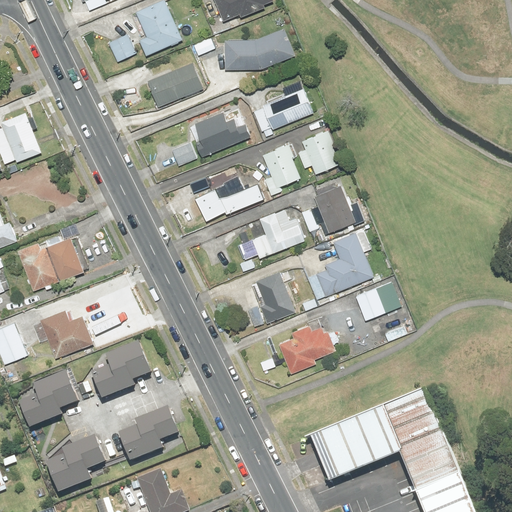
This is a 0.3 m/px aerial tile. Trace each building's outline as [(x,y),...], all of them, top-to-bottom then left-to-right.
[(152,36),(144,40),(151,55),(187,39),(170,0),(165,0),(141,11),(152,36)] [(255,0),(216,0),(228,23),(259,7),(255,0)] [(260,39),(231,39),(231,67),(267,67),(299,53),(288,27),(260,39)] [(132,33),(110,42),(119,61),(140,52),(132,33)] [(198,59),(151,79),(163,106),(210,85),(198,59)] [(310,88),(256,110),(265,132),(319,110),(310,88)] [(198,138),(176,147),(184,164),(255,133),(249,119),(243,122),(236,107),(193,125),(198,138)] [(30,110),(5,121),(21,161),(46,151),(30,110)] [(18,159),(6,127),(0,128),(0,146),(7,163),(18,159)] [(329,132),(306,141),(319,174),(342,165),(329,132)] [(290,145),(267,153),(279,187),(302,179),(290,145)] [(209,175),(194,181),(198,191),(213,185),(209,175)] [(344,182),(316,194),(331,232),(359,220),(344,182)] [(218,191),(199,199),(209,224),(271,198),(265,183),(222,200),(218,191)] [(0,247),(22,240),(15,219),(8,222),(3,207),(0,207),(0,247)] [(287,208),(266,216),(273,234),(246,244),(251,259),(309,237),(302,217),(292,220),(287,208)] [(334,268),(314,276),(322,296),(377,274),(360,232),(335,241),(342,258),(331,262),(334,268)] [(45,240),(23,248),(37,289),(92,269),(79,233),(47,245),(45,240)] [(0,267),(6,265),(3,259),(0,260),(0,292),(9,289),(0,267)] [(284,271),(254,283),(271,321),(300,308),(284,271)] [(394,282),(360,294),(368,317),(402,305),(394,282)] [(267,322),(260,303),(251,306),(258,325),(267,322)] [(70,308),(44,319),(60,358),(100,341),(88,313),(75,319),(70,308)] [(391,340),(419,327),(415,318),(406,322),(407,325),(388,333),(391,340)] [(17,321),(0,328),(0,343),(8,363),(30,354),(17,321)] [(296,336),(280,342),(293,373),(321,362),(319,357),(341,348),(333,330),(329,332),(326,327),(317,330),(314,323),(294,331),(296,336)] [(97,371),(108,396),(141,383),(139,379),(159,371),(146,340),(111,354),(115,363),(97,371)] [(85,400),(73,370),(40,383),(44,393),(25,401),(36,427),(71,413),(68,407),(85,400)] [(474,511),(425,389),(312,434),(330,481),(401,453),(425,511),(474,511)] [(142,424),(125,431),(137,460),(171,446),(168,438),(185,431),(174,404),(140,418),(142,424)] [(101,432),(68,447),(71,453),(53,461),(66,491),(99,476),(95,467),(113,459),(101,432)] [(10,489),(0,463),(0,488),(2,492),(10,489)] [(166,468),(141,478),(154,511),(189,511),(195,510),(186,489),(176,493),(166,468)] [(117,511),(112,496),(98,500),(102,511),(117,511)]
